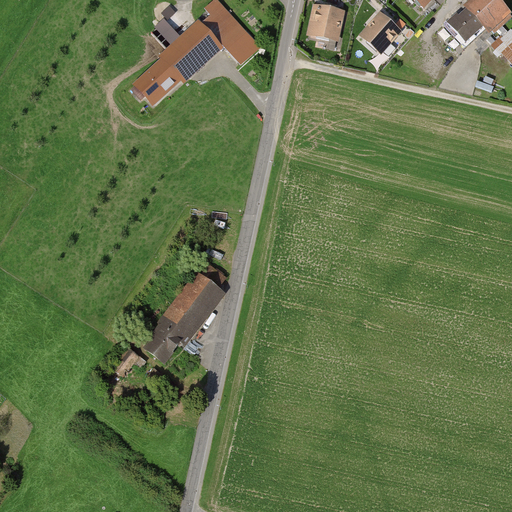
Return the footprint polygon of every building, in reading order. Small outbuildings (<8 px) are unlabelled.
[(433,0),(414,0),(424,9),(433,0)] [(507,12),(495,0),(481,0),(460,20),(458,17),(449,25),(466,43),(484,26),(487,30),(507,12)] [(238,28),(216,4),(207,12),(213,18),(137,87),(154,105),(238,28)] [(172,7),(164,13),(168,19),(176,14),(172,7)] [(343,15),(318,10),(313,34),(317,35),(317,38),(330,41),(330,38),(338,39),(343,15)] [(399,34),(381,17),(364,36),(369,40),(367,43),(377,52),(379,49),(383,52),(399,34)] [(157,30),(152,35),(166,51),(171,47),(157,30)] [(414,35),(411,31),(406,37),(409,40),(414,35)] [(497,32),(488,38),(491,43),(500,38),(497,32)] [(206,278),(201,274),(160,326),(164,329),(148,349),(169,366),(185,346),(187,347),(228,296),(222,291),(230,281),(214,269),(206,278)]
